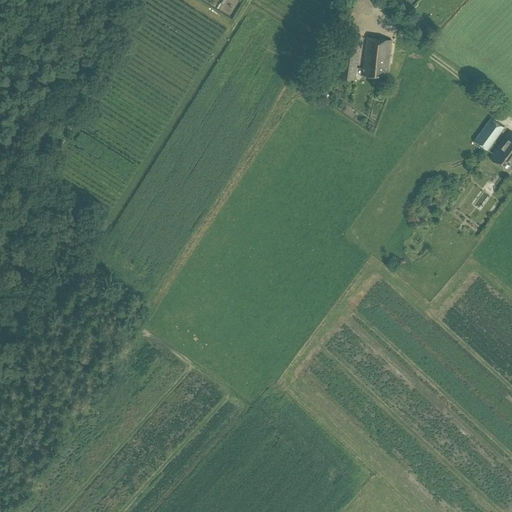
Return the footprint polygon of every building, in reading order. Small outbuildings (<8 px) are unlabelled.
[(335,58),(334,69),(339,69),(338,77),(355,80),(361,36),(344,34),(340,59),(335,58)] [(367,37),(362,74),(387,77),(392,41),(367,37)] [(322,72),(313,90),(321,95),(330,77),(322,72)] [(376,86),(374,95),(382,97),(384,88),(376,86)] [(491,118),(474,141),(488,151),(505,127),(491,118)] [(511,133),(508,131),(489,157),(509,172),(511,167),(511,133)]
